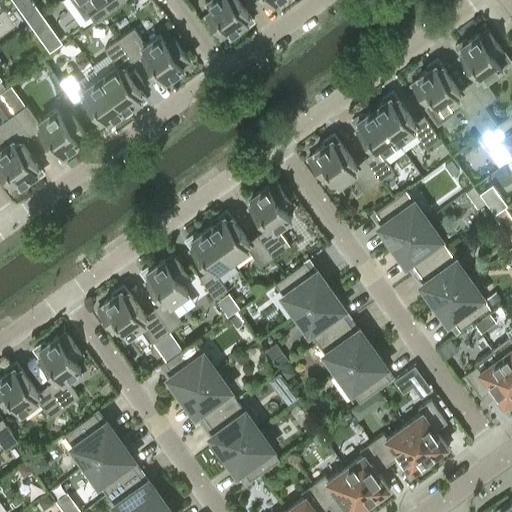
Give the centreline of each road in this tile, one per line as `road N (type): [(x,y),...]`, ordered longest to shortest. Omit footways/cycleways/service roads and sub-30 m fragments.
road 1 (residential): [(500,459),(281,147)]
road 2 (residential): [(66,301),(281,147)]
road 3 (residential): [(218,511),(66,301)]
road 4 (residential): [(12,222),(222,71)]
road 5 (residential): [(281,147),(488,0)]
road 6 (residential): [(222,71),(322,0)]
